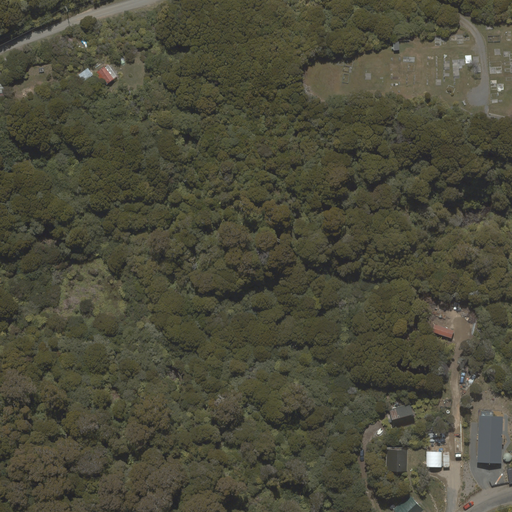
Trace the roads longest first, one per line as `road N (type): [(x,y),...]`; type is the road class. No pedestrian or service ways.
road 1 (residential): [(0,49),(143,0)]
road 2 (track): [(428,0),(472,28),(484,68),(477,97)]
